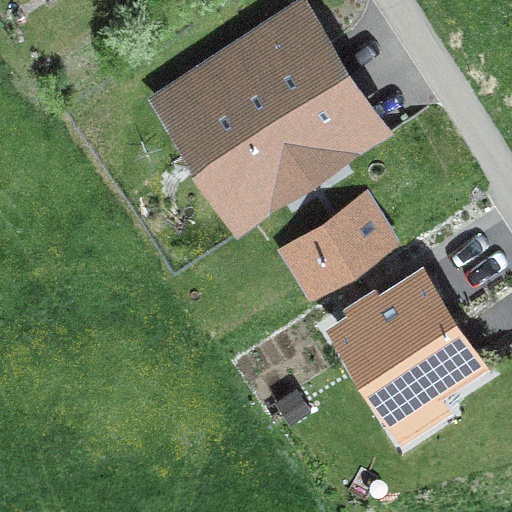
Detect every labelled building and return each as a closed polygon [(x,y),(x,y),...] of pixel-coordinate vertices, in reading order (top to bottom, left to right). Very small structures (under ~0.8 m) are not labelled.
[(311,0),(284,0),(146,91),(236,228),(394,125),(311,0)] [(401,239),(369,189),(276,249),(309,298),(401,239)] [(439,399),(488,367),(421,268),(378,296),(374,290),(339,313),(343,319),(323,333),(401,449),(451,416),(439,399)] [(314,403),(298,383),(276,401),(291,420),(314,403)] [(379,475),(361,466),(350,488),(368,497),(379,475)]
